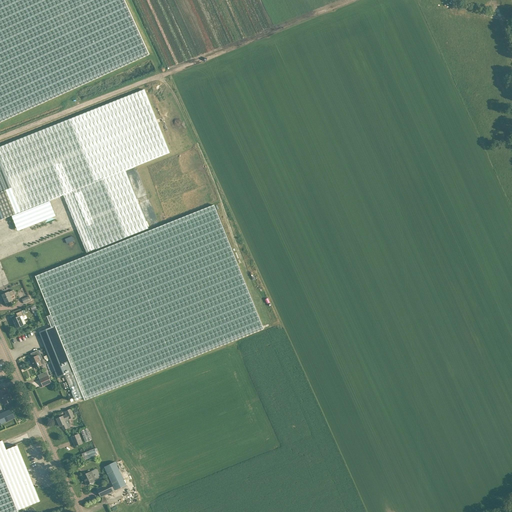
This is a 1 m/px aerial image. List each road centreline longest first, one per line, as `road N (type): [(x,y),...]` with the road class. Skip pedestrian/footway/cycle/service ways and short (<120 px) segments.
road 1 (tertiary): [(79,511),(0,336)]
road 2 (track): [(0,138),(156,76)]
